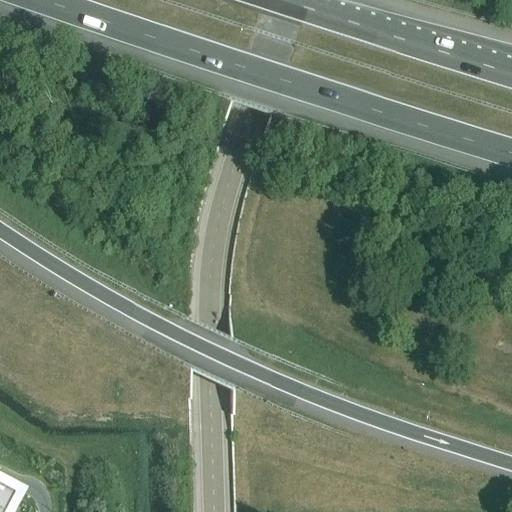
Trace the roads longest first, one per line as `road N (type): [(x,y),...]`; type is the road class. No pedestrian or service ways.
road 1 (motorway): [(0,227),(248,372),(511,468)]
road 2 (unclassified): [(213,511),(210,293),(235,163),(293,0)]
road 3 (motorway): [(48,0),(511,152)]
road 4 (motorway): [(511,71),(280,0)]
